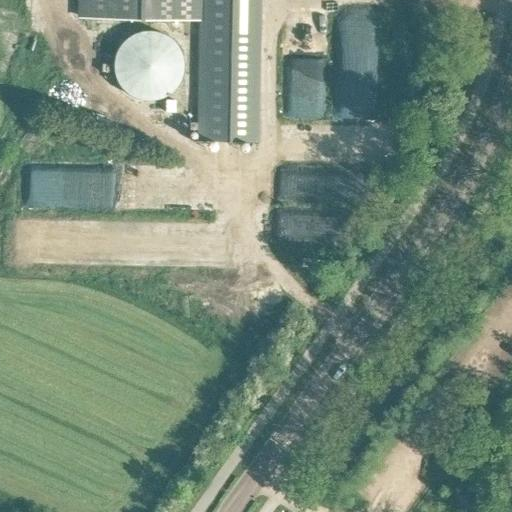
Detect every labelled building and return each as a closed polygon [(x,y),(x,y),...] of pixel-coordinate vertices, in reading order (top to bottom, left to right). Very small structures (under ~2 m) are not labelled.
[(76,0),(76,16),(199,19),(197,141),(256,142),(258,0),(76,0)] [(376,113),(373,9),(335,10),(338,114),(376,113)] [(151,101),(156,100),(162,97),(166,96),(169,92),(173,90),(175,86),(177,84),(179,80),(180,76),(181,73),(181,66),(181,59),(180,56),(179,51),(177,49),(176,47),(174,45),(171,42),(168,39),(165,37),(162,35),(158,34),(154,32),(150,32),(147,32),(143,32),(140,33),(134,35),(129,37),(125,40),(122,42),(119,46),(117,50),(115,54),(114,58),(114,62),(113,66),(113,70),(114,75),(115,79),(117,82),(119,85),(121,88),(123,90),(125,92),(127,95),(134,99),(140,100),(143,100),(147,100),(151,101)] [(301,53),(300,114),(310,114),(311,53),(301,53)] [(55,207),(206,207),(206,168),(55,168),(55,207)] [(283,215),(282,236),(309,237),(309,216),(283,215)] [(15,226),(15,254),(43,254),(43,226),(15,226)]
